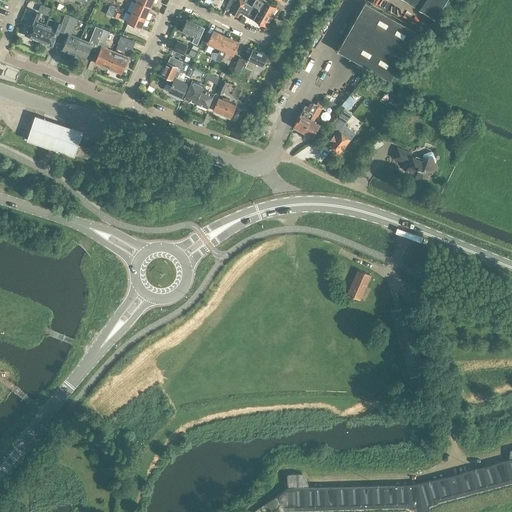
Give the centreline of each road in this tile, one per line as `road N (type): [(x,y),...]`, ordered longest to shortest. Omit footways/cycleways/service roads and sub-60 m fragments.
road 1 (tertiary): [(503,264),(332,205),(288,205),(228,227)]
road 2 (unclassified): [(0,89),(211,154)]
road 3 (tertiary): [(0,474),(114,331)]
road 4 (residential): [(176,1),(271,43),(295,0)]
road 5 (residential): [(129,102),(0,52)]
road 6 (residential): [(395,205),(271,154)]
